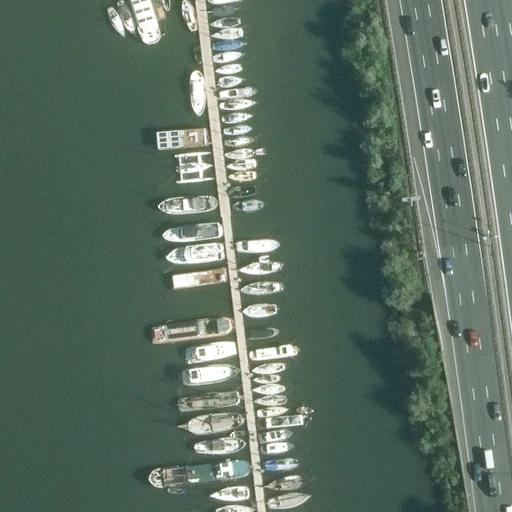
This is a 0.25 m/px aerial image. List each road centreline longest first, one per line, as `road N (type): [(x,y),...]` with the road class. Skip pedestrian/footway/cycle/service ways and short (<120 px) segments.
road 1 (motorway): [(420,0),(495,511)]
road 2 (motorway): [(511,142),(489,0)]
